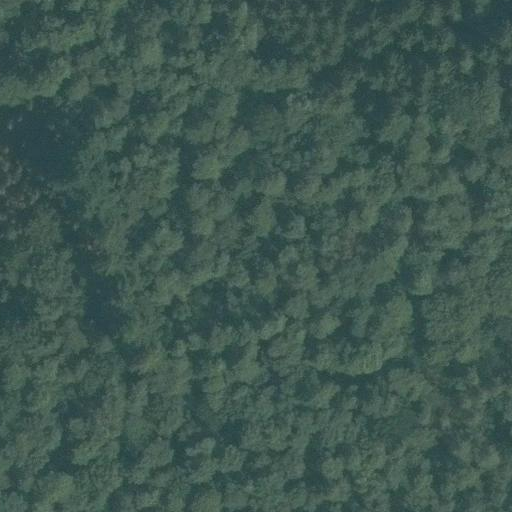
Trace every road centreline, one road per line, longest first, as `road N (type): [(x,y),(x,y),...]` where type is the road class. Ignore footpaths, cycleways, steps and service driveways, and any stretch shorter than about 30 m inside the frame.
road 1 (track): [(248,0),(477,319)]
road 2 (track): [(188,511),(82,224)]
road 3 (track): [(511,262),(470,333),(391,511)]
